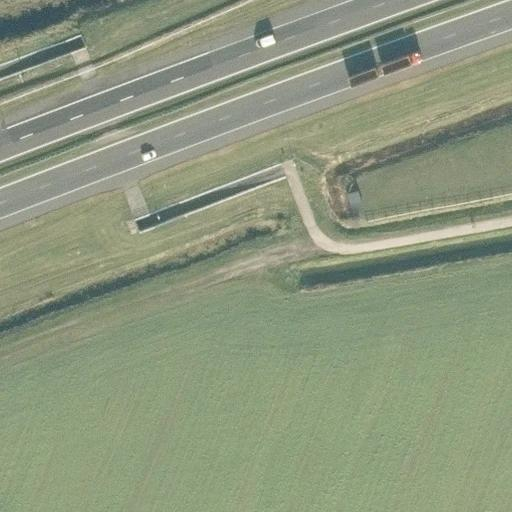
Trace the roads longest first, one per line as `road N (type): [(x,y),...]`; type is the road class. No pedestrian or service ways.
road 1 (motorway): [(0,203),(511,14)]
road 2 (motorway): [(398,0),(0,146)]
